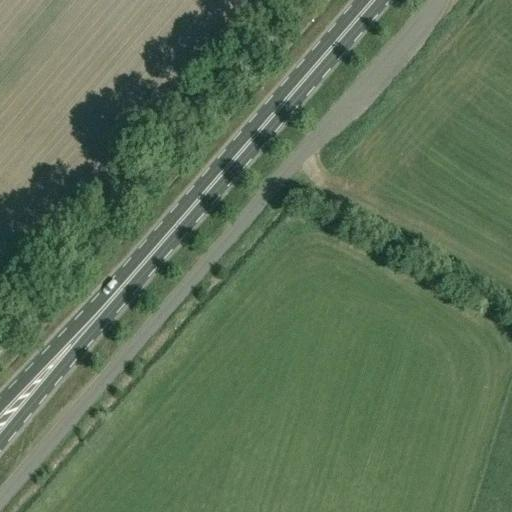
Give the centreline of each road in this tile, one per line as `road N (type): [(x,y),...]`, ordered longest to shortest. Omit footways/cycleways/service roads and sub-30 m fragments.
road 1 (unclassified): [(0,500),(437,0)]
road 2 (primary): [(57,360),(373,0)]
road 3 (unclassified): [(0,340),(300,0)]
